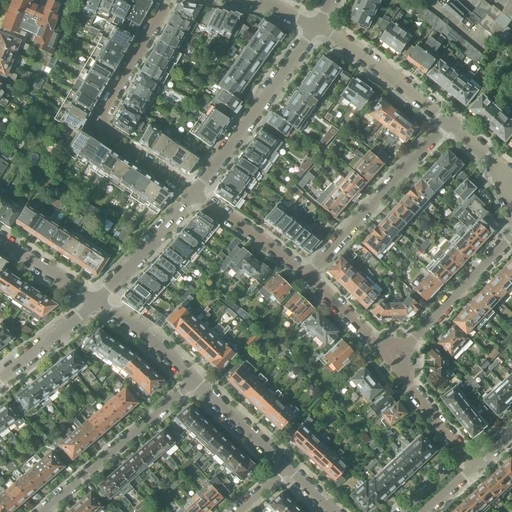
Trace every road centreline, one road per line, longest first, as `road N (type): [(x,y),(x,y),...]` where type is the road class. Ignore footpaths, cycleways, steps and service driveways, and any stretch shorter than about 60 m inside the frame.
road 1 (residential): [(196,194),(102,136),(99,115),(165,0)]
road 2 (residential): [(196,194),(317,28)]
road 3 (residential): [(309,275),(445,122)]
road 4 (residential): [(45,511),(195,379)]
road 5 (residential): [(395,363),(511,241)]
road 6 (residential): [(445,122),(317,28)]
road 7 (residential): [(96,303),(196,194)]
road 8 (residential): [(309,275),(196,194)]
road 9 (residential): [(286,468),(195,379)]
road 10 (residential): [(195,379),(96,303)]
road 11 (residential): [(0,380),(96,303)]
road 12 (residential): [(395,363),(309,275)]
